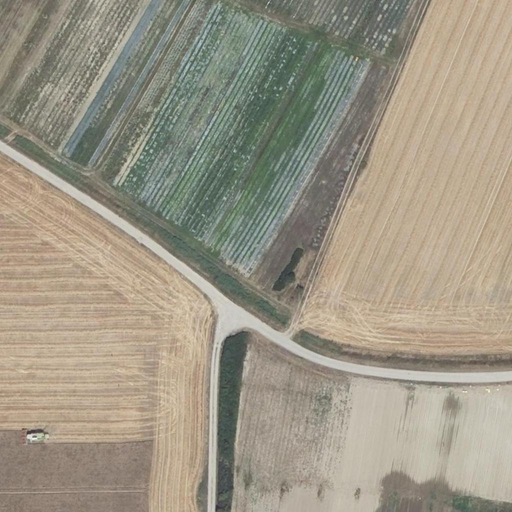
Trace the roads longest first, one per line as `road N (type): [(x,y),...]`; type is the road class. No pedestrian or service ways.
road 1 (unclassified): [(0,146),(308,355),(371,371),(511,375)]
road 2 (track): [(212,511),(214,347),(225,302)]
